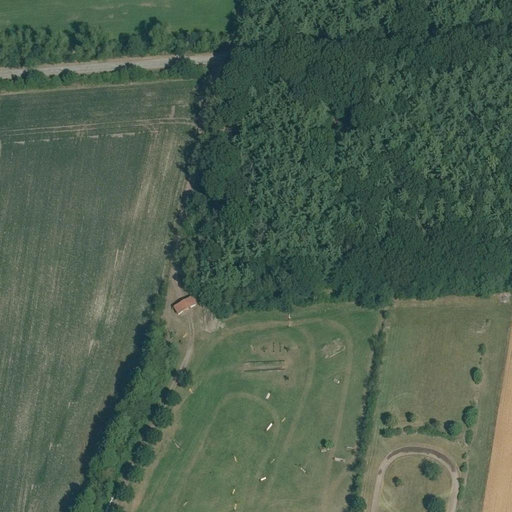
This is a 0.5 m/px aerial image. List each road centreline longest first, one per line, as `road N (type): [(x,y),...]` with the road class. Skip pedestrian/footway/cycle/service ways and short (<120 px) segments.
road 1 (unclassified): [(0,77),(511,37)]
road 2 (track): [(223,59),(174,289),(189,314),(189,351),(111,511)]
